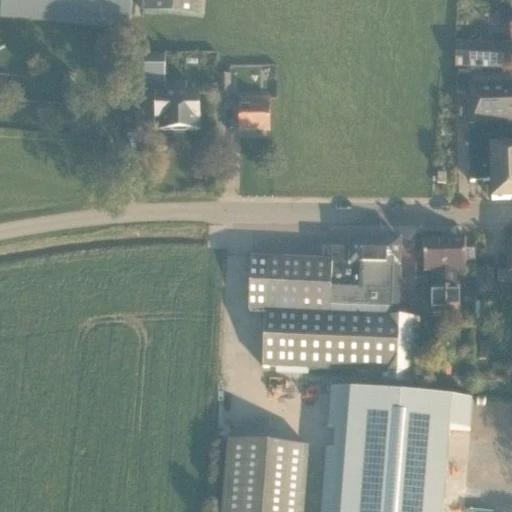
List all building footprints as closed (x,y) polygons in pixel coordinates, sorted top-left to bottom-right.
[(2,0),(1,18),(130,30),(133,0),(2,0)] [(204,18),(205,0),(145,0),(144,13),(204,18)] [(504,71),(505,45),(457,43),(456,68),(504,71)] [(134,77),(167,77),(167,55),(134,55),(134,77)] [(468,95),(470,73),(459,72),(458,95),(468,95)] [(77,76),(64,75),(62,96),(76,97),(77,76)] [(231,99),(231,76),(218,76),(219,100),(231,99)] [(161,131),(199,131),(199,94),(187,94),(187,84),(166,84),(166,94),(158,94),(158,120),(161,120),(161,131)] [(511,84),(470,86),(471,105),(472,123),(468,123),(469,154),(471,183),(492,181),(492,201),(511,200),(511,84)] [(240,131),(270,131),(270,99),(239,99),(240,131)] [(419,319),(398,318),(402,240),(351,239),(351,250),(323,249),(323,261),(252,259),(250,312),(266,313),(263,368),(277,369),(276,374),(308,375),(308,370),(382,373),(382,384),(416,385),(419,319)] [(436,312),(445,312),(445,288),(445,240),(424,240),(425,272),(432,272),(433,288),(436,288),(436,312)] [(476,250),(465,250),(465,240),(445,240),(445,288),(445,312),(455,312),(455,272),(466,272),(465,262),(476,262),(476,250)] [(511,240),(510,241),(508,273),(498,272),(497,282),(511,283),(511,240)] [(493,296),(495,271),(478,269),(476,295),(493,296)] [(337,431),(336,439),(335,451),(327,451),(322,511),(443,511),(450,430),(470,432),(472,401),(332,390),(329,430),(337,431)] [(304,511),(310,449),(227,442),(221,511),(304,511)]
